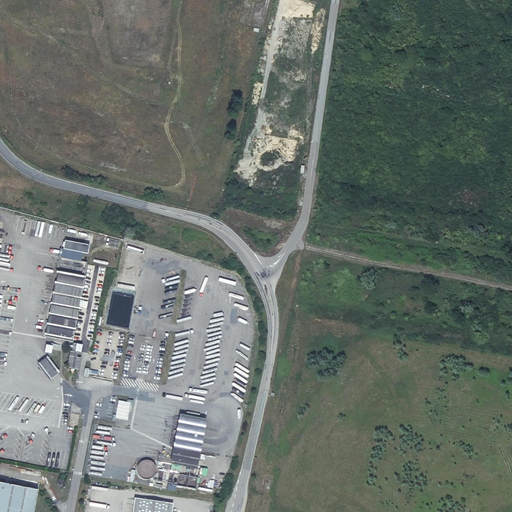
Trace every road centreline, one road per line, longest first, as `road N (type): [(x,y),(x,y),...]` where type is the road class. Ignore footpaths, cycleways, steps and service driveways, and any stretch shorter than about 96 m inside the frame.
road 1 (tertiary): [(257,274),(212,226),(55,183),(16,164),(0,145)]
road 2 (unclassified): [(257,274),(301,228),(335,0)]
road 3 (tertiary): [(236,511),(272,354),(272,319),(257,274)]
road 4 (track): [(289,243),(511,289)]
road 5 (unknown): [(203,274),(154,268),(141,390)]
road 6 (unknown): [(222,409),(230,307),(203,274)]
road 7 (unknown): [(203,274),(189,399)]
road 8 (unknown): [(89,393),(81,336),(90,272)]
road 9 (unclassified): [(69,511),(89,393)]
